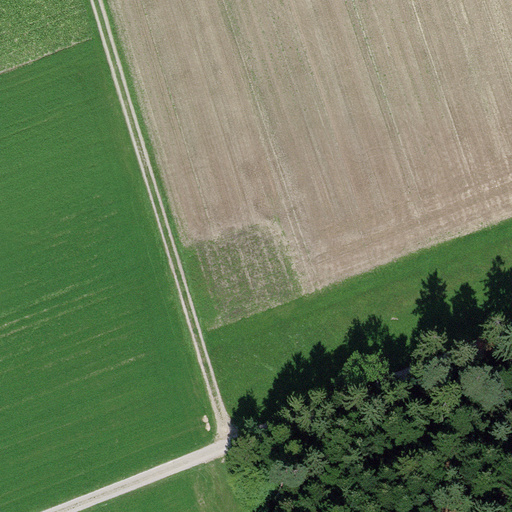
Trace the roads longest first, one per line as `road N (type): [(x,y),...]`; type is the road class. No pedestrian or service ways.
road 1 (track): [(511,339),(62,511)]
road 2 (track): [(244,442),(105,0)]
